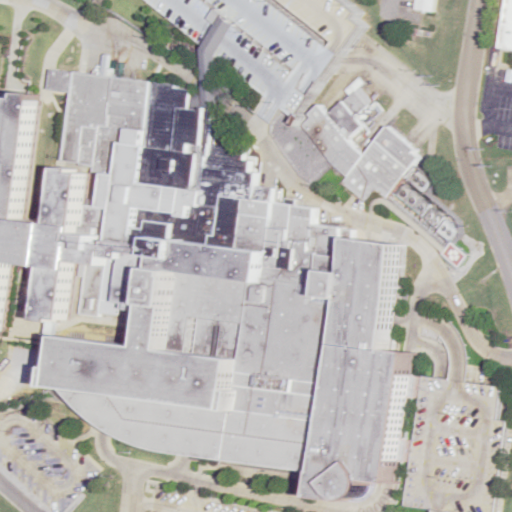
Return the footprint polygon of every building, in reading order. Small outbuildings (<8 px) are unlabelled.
[(416,0),(415,8),(436,12),(438,0),(416,0)] [(511,0),(505,0),(499,47),(511,49),(511,0)] [(17,87),(0,203),(0,335),(50,343),(64,371),(60,388),(70,390),(82,405),(101,422),(121,433),(146,443),(183,454),(345,474),(340,496),(374,504),(396,483),(415,486),(430,377),(433,356),(411,353),(426,243),(362,234),(364,226),(330,221),(332,203),(286,196),(288,183),(274,180),(275,171),(264,169),(267,150),(225,144),(231,108),(206,105),(209,86),(58,64),(54,92),(17,87)] [(422,158),(413,146),(389,126),(386,128),(370,148),(362,154),(353,142),(367,133),(344,100),(337,105),(330,114),(319,105),(315,108),(302,124),(326,159),(341,172),(351,186),(365,197),(378,189),(389,198),(403,181),(404,180),(422,158)] [(408,209),(434,181),(420,168),(394,196),(408,209)] [(511,388),(511,403),(511,410),(509,420),(511,420),(511,469),(505,511),(462,511),(412,505),(415,486),(430,377),(511,388)]
